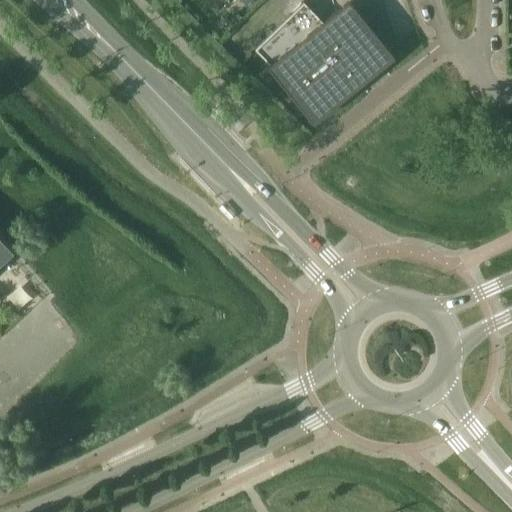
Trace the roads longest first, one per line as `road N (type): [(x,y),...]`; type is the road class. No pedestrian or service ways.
road 1 (tertiary): [(345,363),(20,511)]
road 2 (tertiary): [(133,511),(366,399)]
road 3 (secondary): [(382,305),(217,157)]
road 4 (secondary): [(217,157),(62,0)]
road 5 (secondary): [(217,157),(355,323)]
road 6 (residential): [(418,405),(511,489)]
road 7 (residential): [(511,484),(444,382)]
